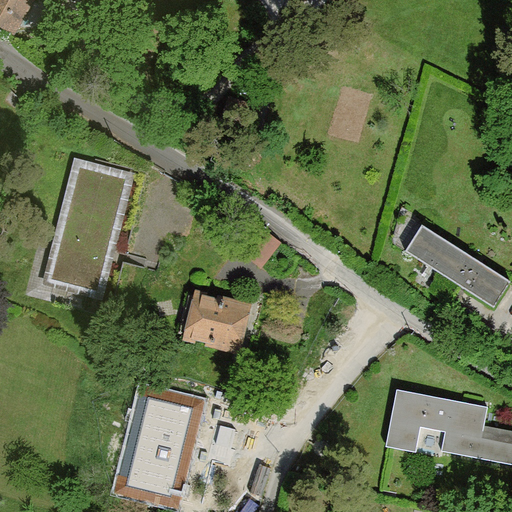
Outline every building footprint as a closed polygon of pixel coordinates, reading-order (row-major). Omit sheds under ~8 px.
[(33,1),(30,0),(0,0),(0,24),(15,33),(33,1)] [(255,108),(230,100),(223,121),(248,129),(255,108)] [(104,303),(135,176),(73,161),(42,288),(104,303)] [(493,309),(510,282),(419,224),(402,250),(493,309)] [(281,245),(256,226),(239,249),(264,268),(281,245)] [(255,310),(198,295),(186,343),(242,358),(255,310)] [(511,430),(484,425),(488,406),(398,389),(387,445),(416,451),(421,425),(446,430),(442,451),(511,464),(511,430)] [(213,420),(162,408),(141,493),(192,505),(213,420)]
